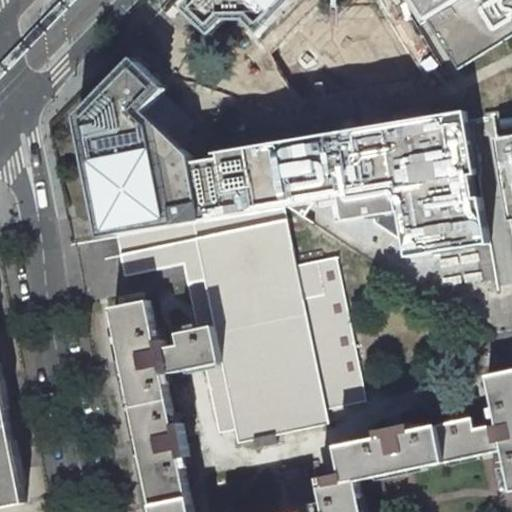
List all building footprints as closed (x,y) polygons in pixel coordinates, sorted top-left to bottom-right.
[(191,0),(183,9),(211,36),(225,21),(245,21),(260,35),(294,0),(191,0)] [(511,0),(403,0),(452,77),(511,38),(511,0)] [(117,236),(205,221),(195,164),(194,158),(186,151),(190,130),(179,120),(167,123),(165,114),(162,115),(153,106),(164,94),(168,90),(135,59),(111,83),(116,87),(85,120),(105,220),(99,221),(102,238),(117,236)] [(85,120),(116,87),(111,83),(78,118),(99,221),(105,220),(85,120)] [(179,120),(190,130),(192,121),(164,94),(153,106),(162,115),(165,114),(167,123),(179,120)] [(223,159),(195,164),(205,221),(285,207),(289,207),(306,218),(316,203),(344,198),(348,222),(376,218),(377,224),(409,245),(411,258),(492,245),(469,112),(222,154),(223,159)] [(511,222),(511,136),(497,138),(511,222)] [(185,264),(199,330),(216,326),(224,362),(206,366),(220,432),(237,429),(240,442),(256,439),(257,447),(276,444),(273,435),(330,424),(327,409),(367,400),(337,257),(297,265),(285,207),(205,221),(117,236),(127,276),(185,264)] [(115,308),(135,407),(172,399),(167,374),(206,366),(224,362),(216,326),(199,330),(181,333),(183,345),(168,348),(167,340),(160,341),(151,300),(115,308)] [(0,508),(27,503),(11,425),(0,368),(0,508)] [(474,418),(439,425),(447,462),(503,450),(511,491),(511,490),(511,370),(488,376),(498,424),(476,429),(474,418)] [(177,424),(172,399),(135,407),(155,505),(192,497),(184,458),(191,456),(184,423),(177,424)] [(367,511),(361,480),(447,462),(439,425),(414,431),(412,424),(379,431),(380,438),(340,446),(345,472),(321,478),(325,495),(329,511),(325,511),(367,511)] [(289,503),(325,495),(321,478),(317,460),(281,468),(284,478),(289,503)] [(195,511),(192,497),(155,505),(156,511),(195,511)]
